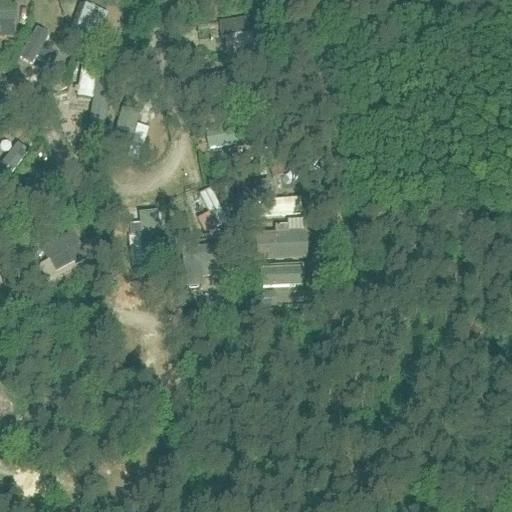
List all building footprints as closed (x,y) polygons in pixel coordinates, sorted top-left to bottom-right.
[(157,0),(163,12),(185,0),(157,0)] [(105,47),(66,31),(60,45),(100,61),(105,47)] [(51,45),(35,35),(16,65),(32,75),(51,45)] [(226,56),(256,52),(254,39),(225,44),(226,56)] [(238,87),(235,73),(198,83),(202,97),(238,87)] [(127,122),(124,143),(138,145),(142,125),(127,122)] [(34,165),(15,184),(23,192),(42,174),(34,165)] [(34,207),(48,218),(77,179),(63,169),(34,207)] [(216,235),(227,230),(210,195),(200,200),(216,235)] [(300,222),(299,202),(252,204),(252,223),(300,222)] [(169,253),(148,215),(134,223),(156,261),(169,253)] [(49,288),(88,269),(74,239),(34,258),(49,288)] [(308,268),(306,239),(259,242),(260,271),(308,268)] [(222,285),(220,251),(184,254),(187,288),(222,285)] [(305,294),(304,274),(259,275),(259,295),(305,294)]
